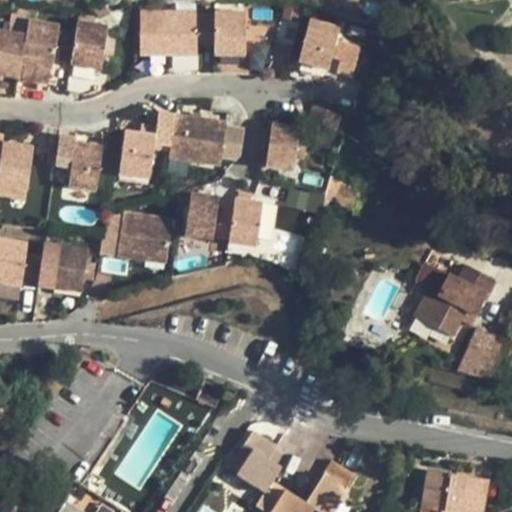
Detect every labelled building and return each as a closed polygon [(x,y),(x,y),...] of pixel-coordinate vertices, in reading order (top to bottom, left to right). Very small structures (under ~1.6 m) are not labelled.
[(286,5),(283,7),(275,42),(292,46),(303,8),(286,5)] [(0,74),(18,78),(21,63),(28,21),(30,8),(17,7),(15,13),(12,13),(8,32),(0,31),(0,74)] [(197,12),(140,11),(139,53),(197,54),(197,44),(198,14),(197,12)] [(245,12),(214,12),(214,14),(214,44),(214,55),(245,55),(245,12)] [(198,14),(197,44),(214,44),(214,14),(198,14)] [(340,28),(309,19),(298,61),(328,69),(332,56),(336,41),(340,28)] [(28,21),(21,63),(49,68),(52,68),(59,26),(28,21)] [(108,27),(78,22),(70,64),(101,69),(108,27)] [(345,44),(336,41),(332,56),(340,58),(345,44)] [(337,71),(347,74),(355,47),(345,44),(340,58),(337,71)] [(21,63),(18,81),(46,85),(49,68),(21,63)] [(18,78),(0,74),(0,97),(15,99),(18,81),(18,78)] [(336,114),(313,106),(307,121),(332,130),(336,114)] [(175,115),(158,112),(156,127),(155,135),(154,143),(171,145),(175,115)] [(227,123),(175,115),(171,145),(169,158),(220,165),(227,123)] [(299,127),(271,124),(265,166),(293,170),(299,127)] [(140,125),(139,134),(155,135),(156,127),(140,125)] [(139,134),(124,131),(119,174),(149,179),(154,143),(155,135),(139,134)] [(59,136),(55,165),(71,167),(75,144),(75,139),(59,136)] [(0,186),(27,189),(33,147),(2,143),(0,157),(0,186)] [(102,148),(75,144),(71,167),(68,186),(96,190),(102,148)] [(27,189),(0,186),(0,196),(25,200),(27,189)] [(218,197),(191,193),(184,236),(212,240),(217,208),(218,197)] [(233,210),(229,242),(256,246),(262,204),(262,203),(249,201),(238,200),(235,199),(233,210)] [(278,206),(262,204),(256,246),(269,247),(273,227),(278,206)] [(233,210),(217,208),(212,240),(229,242),(233,210)] [(123,213),(111,211),(109,211),(105,234),(103,234),(101,253),(117,256),(123,213)] [(165,263),(172,220),(123,213),(117,256),(165,263)] [(0,282),(20,286),(21,284),(25,255),(26,243),(0,238),(0,282)] [(59,245),(44,243),(41,258),(58,260),(59,245)] [(87,249),(59,245),(58,260),(53,288),(81,292),(83,278),(85,264),(87,249)] [(452,260),(434,251),(426,265),(444,274),(452,260)] [(21,284),(38,286),(41,258),(25,255),(21,284)] [(38,286),(53,288),(58,260),(41,258),(38,286)] [(85,264),(83,278),(91,279),(93,266),(85,264)] [(439,297),(424,324),(452,340),(460,323),(466,312),(477,318),(496,283),(467,268),(458,284),(449,278),(439,297)] [(20,286),(0,282),(0,297),(18,301),(20,286)] [(414,319),(424,324),(439,297),(429,292),(414,319)] [(466,312),(460,323),(472,329),(477,318),(466,312)] [(468,348),(462,364),(493,377),(506,344),(475,331),(468,348)] [(493,377),(462,364),(458,374),(490,382),(493,377)] [(200,381),(193,400),(212,408),(220,389),(200,381)] [(251,445),(236,470),(263,489),(271,478),(280,465),(269,456),(277,443),(253,426),(244,440),(251,445)] [(331,461),(302,501),(312,508),(317,511),(331,511),(356,478),(331,461)] [(481,511),(487,480),(428,471),(420,511),(481,511)] [(263,489),(253,503),(266,511),(309,511),(312,508),(302,501),(271,478),(263,489)] [(65,501),(57,511),(117,511),(71,483),(61,498),(65,501)]
